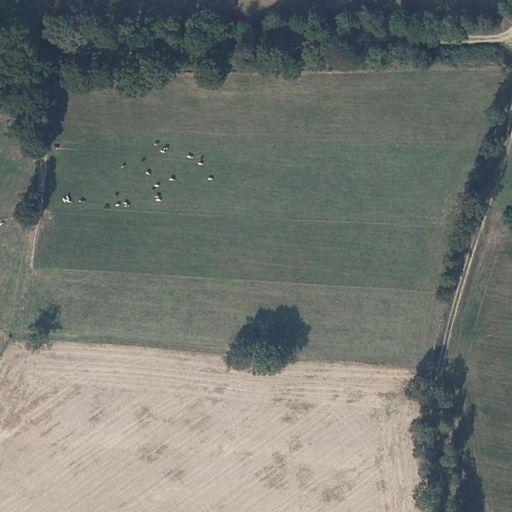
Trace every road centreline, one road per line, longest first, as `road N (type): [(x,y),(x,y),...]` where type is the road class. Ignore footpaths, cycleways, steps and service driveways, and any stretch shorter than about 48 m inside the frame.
road 1 (track): [(511,41),(0,57)]
road 2 (track): [(451,511),(436,400),(511,68)]
